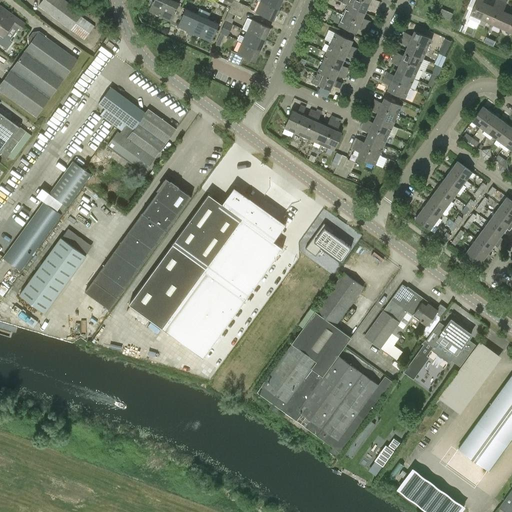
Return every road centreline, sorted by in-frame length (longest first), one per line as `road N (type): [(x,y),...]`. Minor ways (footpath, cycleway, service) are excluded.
road 1 (tertiary): [(242,130),(145,57),(118,0)]
road 2 (tertiary): [(511,328),(374,226)]
road 3 (tertiary): [(374,226),(242,130)]
road 4 (unknown): [(511,460),(483,483),(453,479),(438,447),(454,423)]
road 5 (residential): [(402,0),(345,113)]
